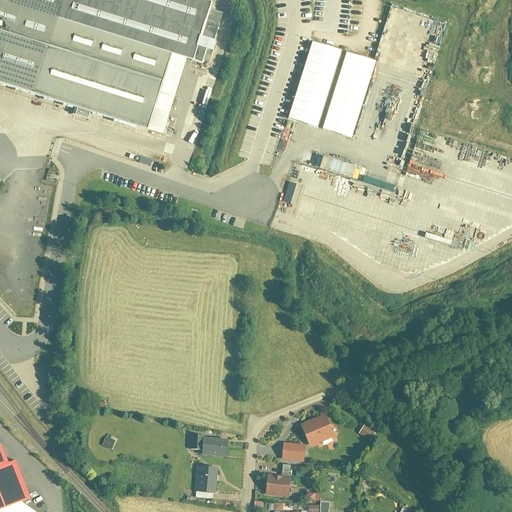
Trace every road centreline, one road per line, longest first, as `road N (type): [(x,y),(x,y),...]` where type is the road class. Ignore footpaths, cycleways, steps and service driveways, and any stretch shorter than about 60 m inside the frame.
road 1 (track): [(253,424),(511,313)]
road 2 (unknown): [(0,148),(44,125),(185,146)]
road 3 (unknown): [(185,146),(219,35),(215,0)]
